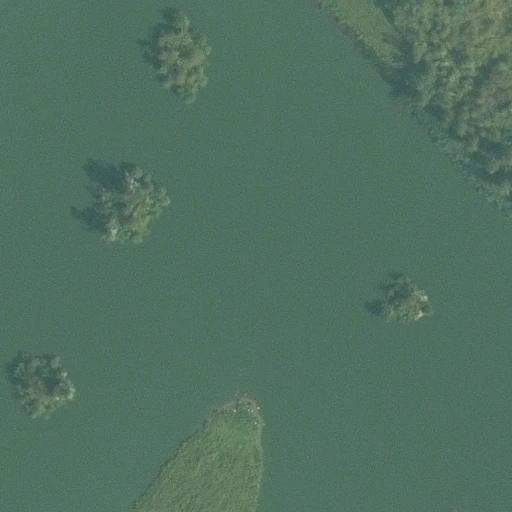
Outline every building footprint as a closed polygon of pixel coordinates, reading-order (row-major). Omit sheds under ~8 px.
[(188,76),(193,39),(168,35),(163,73),(188,76)] [(511,73),(506,67),(491,80),(506,98),(511,92),(511,73)] [(134,229),(149,195),(126,184),(110,219),(134,229)] [(398,309),(416,317),(426,296),(407,288),(398,309)] [(44,407),(63,374),(41,362),(22,395),(44,407)]
